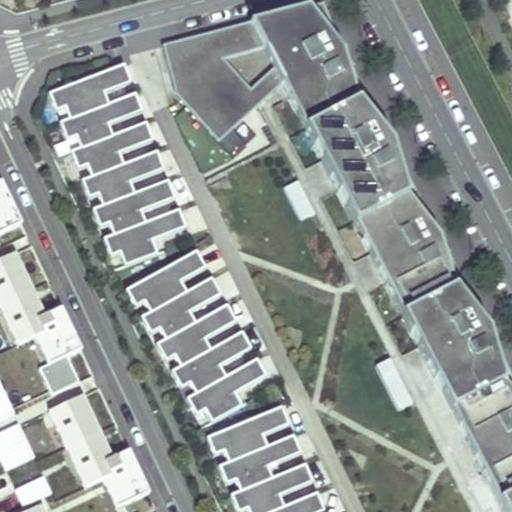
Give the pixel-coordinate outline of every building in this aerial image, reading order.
[(0,0),(4,10),(37,0),(0,0)] [(159,50),(174,100),(215,146),(278,87),(301,135),(298,136),(349,234),(353,233),(399,323),(396,324),(425,381),(446,422),(449,421),(472,465),(496,511),(494,511),(511,511),(511,404),(503,393),(500,395),(487,353),(490,351),(487,347),(484,342),(449,298),(452,297),(441,259),(446,256),(443,253),(436,245),(405,206),(402,207),(390,166),(393,164),(394,164),(391,159),(386,154),(352,110),(355,109),(343,72),(347,70),(348,69),(346,67),(339,57),(331,32),(322,7),(304,12),(247,26),(159,50)] [(61,105),(65,117),(66,118),(96,106),(95,105),(91,94),(127,80),(127,78),(121,62),(45,92),(51,109),(61,105)] [(102,123),(139,109),(138,106),(132,91),(95,105),(96,106),(66,118),(65,117),(56,121),(63,138),(72,135),(76,146),(77,147),(107,135),(107,134),(102,123)] [(118,163),(113,152),(150,137),(149,135),(143,120),(107,134),(107,135),(77,147),(76,146),(67,150),(74,167),(83,163),(88,175),(88,176),(118,164),(118,163)] [(129,192),(124,181),(161,166),(160,163),(154,149),(118,163),(118,164),(88,176),(88,175),(78,179),(85,196),(94,192),(99,204),(99,205),(129,193),(129,192)] [(129,193),(99,205),(99,204),(90,208),(96,225),(106,221),(110,233),(110,234),(141,222),(140,221),(136,210),(172,195),(171,192),(166,178),(129,192),(129,193)] [(0,235),(21,226),(1,183),(0,183),(0,235)] [(295,185),(281,192),(298,224),(312,217),(295,185)] [(154,251),(149,238),(183,224),(182,221),(177,207),(140,221),(141,222),(110,234),(110,233),(101,236),(107,254),(117,250),(122,264),(154,251)] [(192,251),(122,290),(131,306),(139,301),(146,312),(146,313),(174,297),(174,296),(168,285),(201,267),(199,263),(192,251)] [(0,306),(32,291),(15,255),(0,261),(0,306)] [(146,312),(137,317),(146,333),(155,328),(161,339),(161,340),(190,324),(189,323),(183,312),(216,294),(215,291),(207,277),(174,296),(174,297),(146,313),(146,312)] [(0,313),(16,347),(34,339),(42,335),(36,322),(45,317),(32,291),(0,306),(0,313)] [(161,340),(161,339),(152,344),(161,360),(170,355),(176,366),(177,367),(205,351),(204,350),(197,338),(231,319),(229,314),(223,304),(189,323),(190,324),(161,340)] [(80,352),(60,310),(45,317),(36,322),(42,335),(34,339),(47,367),(38,371),(51,397),(63,392),(71,388),(66,378),(74,375),(66,359),(80,352)] [(177,367),(176,366),(168,371),(177,387),(185,382),(191,393),(192,394),(220,378),(220,377),(213,365),(246,346),(245,343),(238,331),(204,350),(205,351),(177,367)] [(220,378),(192,394),(191,393),(183,398),(192,414),(201,409),(208,422),(238,405),(231,393),(263,374),(261,371),(254,358),(220,377),(220,378)] [(388,362),(374,369),(397,413),(411,406),(388,362)] [(78,384),(74,375),(66,378),(71,388),(78,384)] [(0,420),(14,414),(0,385),(0,420)] [(85,396),(48,414),(55,430),(71,462),(84,490),(101,482),(110,478),(104,464),(115,459),(85,396)] [(255,449),(249,436),(286,421),(285,417),(279,404),(203,435),(210,452),(219,449),(225,462),(225,463),(255,450),(255,449)] [(34,459),(19,427),(0,435),(0,459),(6,473),(34,459)] [(267,478),(261,465),(297,449),(297,448),(291,434),(255,449),(255,450),(225,463),(225,462),(216,466),(223,483),(232,479),(237,491),(237,492),(267,479),(267,478)] [(148,495),(128,453),(115,459),(104,464),(110,478),(101,482),(105,489),(115,511),(148,495)] [(279,507),(273,493),(309,478),(308,476),(303,463),(267,478),(267,479),(237,492),(237,491),(228,494),(235,511),(244,508),(245,511),(268,511),(279,508),(279,507)] [(44,477),(16,490),(23,507),(51,493),(44,477)] [(308,511),(320,507),(320,506),(314,492),(279,507),(279,508),(268,511),(308,511)]
